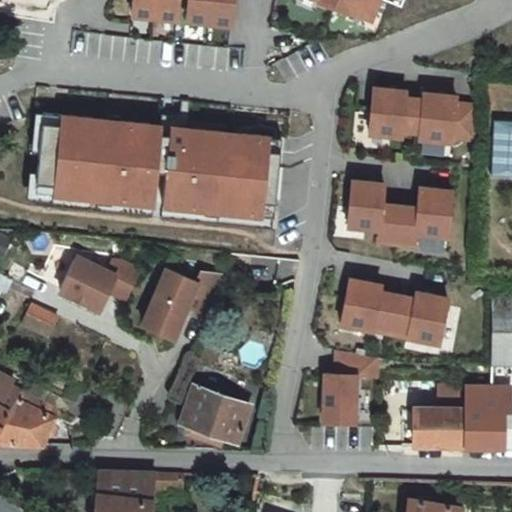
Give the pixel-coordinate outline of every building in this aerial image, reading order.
[(175,19),(177,0),(132,0),(131,15),(175,19)] [(231,25),(233,0),(187,0),(186,21),(231,25)] [(319,0),(347,11),(348,8),(369,16),(375,0),(389,0),(399,4),(400,0),(319,0)] [(391,95),(375,93),(371,138),(401,141),(401,135),(419,137),(422,105),(405,103),(405,96),(391,95)] [(423,98),(422,105),(419,137),(418,143),(451,146),(452,140),(474,143),(476,111),(455,109),(456,102),(441,100),(423,98)] [(105,118),(42,111),(38,156),(33,155),(32,164),(37,164),(33,204),(152,216),(155,184),(164,185),(161,217),(272,229),(280,151),(268,149),(269,136),(224,131),(223,135),(209,134),(210,128),(186,126),(189,101),(181,100),(179,115),(170,114),(161,113),(160,123),(119,119),(118,128),(104,127),(105,118)] [(119,119),(105,118),(104,127),(118,128),(119,119)] [(511,121),(491,120),(489,175),(511,176),(511,121)] [(281,137),(269,136),(268,149),(280,151),(281,137)] [(371,182),(352,180),(347,224),(379,227),(378,240),(415,243),(416,231),(448,234),(453,190),(434,188),(420,187),(418,207),(383,204),(385,183),(371,182)] [(107,288),(125,297),(138,270),(120,260),(111,259),(106,269),(75,254),(58,288),(82,300),(84,295),(99,303),(107,288)] [(165,265),(142,322),(174,335),(187,302),(206,310),(221,272),(200,268),(196,278),(165,265)] [(348,284),(339,329),(438,348),(446,304),(430,300),(414,297),(413,304),(379,297),(380,291),(366,288),(348,284)] [(82,300),(97,307),(99,303),(84,295),(82,300)] [(511,295),(492,295),(492,337),(511,337),(511,295)] [(28,302),(19,321),(44,333),(53,313),(28,302)] [(511,337),(492,337),(491,384),(438,383),(438,405),(414,405),(414,442),(511,444),(511,337)] [(336,371),(324,370),(324,419),(355,420),(356,375),(376,375),(376,357),(336,349),(336,361),(336,371)] [(0,420),(9,400),(5,398),(10,387),(12,382),(0,376),(0,420)] [(192,382),(180,420),(209,429),(238,439),(249,401),(192,382)] [(5,398),(9,400),(11,396),(15,398),(18,391),(10,387),(5,398)] [(44,400),(22,390),(18,399),(40,409),(44,400)] [(9,400),(0,420),(0,441),(15,442),(41,443),(54,416),(40,409),(18,399),(15,398),(11,396),(9,400)] [(79,471),(54,471),(54,488),(79,489),(79,471)] [(148,511),(151,487),(154,473),(127,472),(97,472),(93,511),(148,511)] [(183,473),(154,473),(151,487),(183,487),(183,473)] [(457,511),(458,508),(409,499),(406,511),(457,511)]
